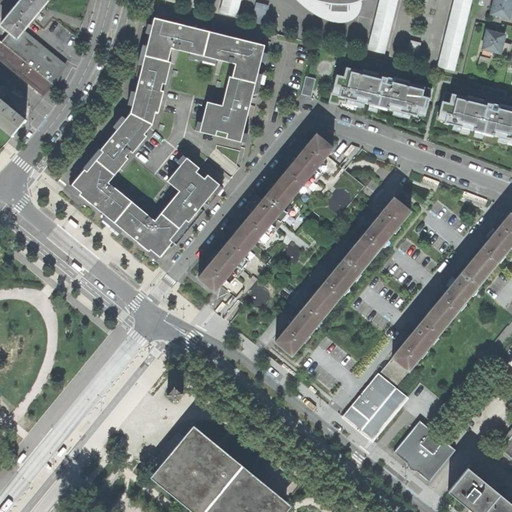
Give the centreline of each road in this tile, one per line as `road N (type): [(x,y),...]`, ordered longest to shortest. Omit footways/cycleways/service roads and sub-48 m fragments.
road 1 (residential): [(511,191),(305,117),(147,308)]
road 2 (residential): [(432,511),(247,358),(156,316)]
road 3 (residential): [(156,316),(406,511)]
road 4 (residential): [(110,0),(76,91),(7,186)]
road 5 (residential): [(147,308),(7,186)]
